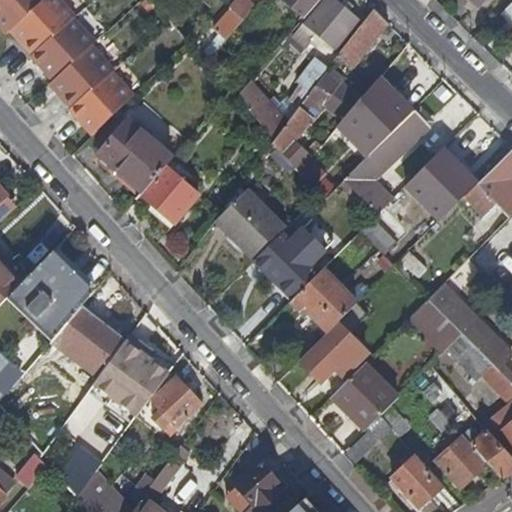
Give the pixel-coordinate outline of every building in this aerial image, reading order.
[(0,0),(0,21),(8,31),(12,28),(42,0),(0,0)] [(57,0),(42,0),(12,28),(34,52),(73,18),(57,0)] [(245,0),(242,4),(250,12),(261,0),(245,0)] [(283,0),(304,19),(320,0),(283,0)] [(359,20),(350,13),(341,5),(335,0),(328,0),(306,25),(316,33),(311,39),(321,47),(326,41),(335,49),(359,20)] [(346,0),(345,0),(341,5),(350,13),(355,7),(346,0)] [(354,69),(389,23),(374,8),(338,57),(354,69)] [(76,15),(73,18),(34,52),(32,54),(55,79),(95,42),(97,40),(76,15)] [(117,67),(95,42),(55,79),(51,82),(73,106),(113,70),(117,67)] [(428,75),(402,53),(362,98),(359,103),(371,113),(390,90),(405,102),(428,75)] [(297,84),(310,94),(326,72),(328,70),(315,60),(297,84)] [(113,70),(73,106),(71,108),(94,134),(134,95),(113,70)] [(326,105),(345,119),(359,103),(362,98),(326,72),(310,94),(288,123),(275,141),(274,143),(300,170),(311,158),(297,145),(326,105)] [(273,107),(250,80),(236,96),(275,141),(288,123),(281,114),(276,118),(269,110),(273,107)] [(359,166),(374,181),(428,127),(413,111),(397,127),(376,149),(359,166)] [(366,139),(376,149),(397,127),(388,118),(366,139)] [(100,155),(144,193),(166,167),(173,159),(128,121),(100,155)] [(407,186),(441,219),(462,198),(475,184),(476,183),(442,150),(407,186)] [(496,205),(510,218),(511,215),(511,181),(511,180),(511,150),(477,185),(475,184),(462,198),(483,219),(496,205)] [(343,182),(315,153),(311,158),(300,170),(321,192),(327,198),(343,182)] [(374,181),(359,166),(345,180),(351,188),(369,205),(378,215),(393,200),(374,181)] [(199,195),(166,167),(144,193),(141,196),(175,225),(199,195)] [(357,216),(369,205),(351,188),(340,199),(357,216)] [(217,222),(255,260),(282,232),(285,229),(247,191),(217,222)] [(321,217),(342,228),(351,212),(330,201),(321,217)] [(254,261),(294,300),(322,272),(312,262),(333,241),(311,220),(290,241),(282,232),(255,260),(254,261)] [(395,244),(372,221),(361,233),(373,245),(384,255),(395,244)] [(364,254),(373,245),(361,233),(352,241),(364,254)] [(94,291),(53,252),(34,272),(22,284),(11,295),(55,337),(94,291)] [(420,278),(427,267),(407,254),(400,265),(420,278)] [(19,255),(6,267),(22,284),(34,272),(19,255)] [(0,306),(11,295),(22,284),(6,267),(0,260),(0,306)] [(304,310),(327,333),(328,332),(358,302),(324,269),(322,272),(294,300),(290,303),(301,313),(304,310)] [(511,356),(511,352),(444,284),(428,300),(463,334),(493,365),(499,370),(503,365),(511,356)] [(410,318),(445,352),(463,334),(428,300),(410,318)] [(52,343),(99,379),(101,376),(127,342),(82,308),(52,343)] [(337,341),(328,332),(327,333),(300,361),(321,383),(336,368),(344,376),(367,354),(345,333),(337,341)] [(476,381),(488,369),(493,365),(463,334),(445,352),(431,366),(442,377),(457,362),(476,381)] [(154,354),(130,337),(127,342),(150,359),(154,354)] [(101,376),(144,407),(169,373),(150,359),(127,342),(101,376)] [(0,401),(21,378),(0,357),(0,401)] [(332,396),(366,431),(368,429),(379,418),(381,416),(390,407),(398,399),(364,364),(332,396)] [(493,365),(488,369),(511,393),(511,383),(499,370),(493,365)] [(511,374),(503,365),(499,370),(511,383),(511,374)] [(162,427),(170,421),(176,428),(202,405),(177,377),(151,399),(161,410),(153,416),(162,427)] [(78,441),(84,432),(105,445),(123,414),(85,392),(62,431),(78,441)] [(418,436),(390,407),(381,416),(407,445),(418,436)] [(444,430),(451,423),(440,411),(433,418),(444,430)] [(378,439),(382,439),(390,431),(379,418),(368,429),(378,439)] [(511,425),(506,431),(503,433),(511,444),(511,425)] [(472,427),(463,435),(464,437),(490,465),(503,480),(511,474),(511,461),(487,434),(482,439),(472,427)] [(378,439),(368,429),(366,431),(343,454),(353,465),(382,439),(378,439)] [(449,440),(455,446),(464,437),(463,435),(459,431),(449,440)] [(462,490),(490,465),(464,437),(455,446),(437,462),(462,490)] [(191,454),(181,447),(146,495),(156,502),(191,454)] [(31,486),(49,465),(41,456),(39,454),(20,476),(31,486)] [(420,508),(445,486),(417,456),(393,478),(393,479),(388,483),(401,498),(407,493),(420,508)] [(281,494),(277,489),(282,485),(260,461),(236,484),(256,507),(249,511),(291,511),(295,508),(281,494)] [(100,488),(91,478),(78,496),(91,511),(106,511),(92,497),(100,488)] [(299,504),(282,485),(277,489),(281,494),(295,508),(299,504)] [(136,511),(165,511),(146,498),(136,511)]
